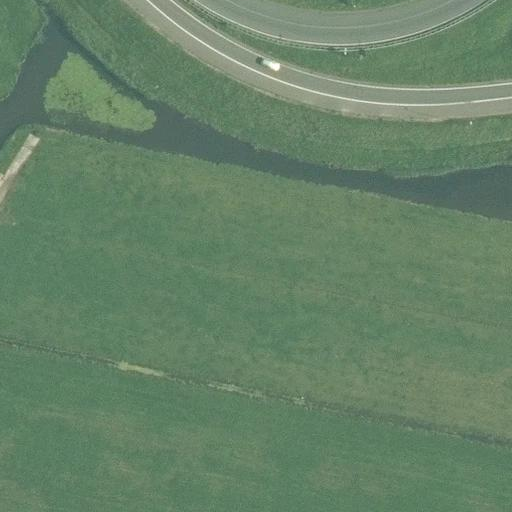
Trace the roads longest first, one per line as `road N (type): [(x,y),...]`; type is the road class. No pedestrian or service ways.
road 1 (motorway): [(158,0),(221,50),(286,80),(356,99),(511,94)]
road 2 (motorway): [(470,0),(406,28),(319,37),(239,18),(207,0)]
